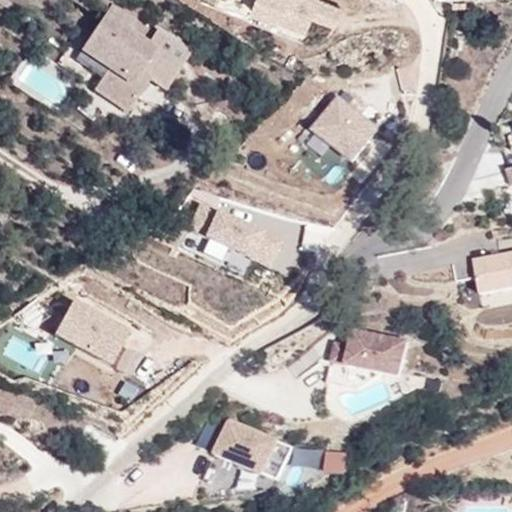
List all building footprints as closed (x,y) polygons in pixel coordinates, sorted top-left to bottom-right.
[(312,0),(256,0),(250,17),(309,40),(316,22),(337,30),(344,12),(312,0)] [(156,34),(112,4),(104,17),(148,46),(156,34)] [(148,46),(104,17),(103,19),(81,52),(107,71),(94,91),(129,113),(145,88),(136,81),(141,74),(150,80),(153,76),(169,86),(190,54),(157,32),(156,34),(148,46)] [(145,88),(150,80),(141,74),(136,81),(145,88)] [(169,86),(153,76),(150,80),(166,91),(169,86)] [(353,171),(381,134),(335,101),(308,138),(353,171)] [(368,106),(360,116),(375,129),(384,119),(368,106)] [(284,245),(249,231),(251,227),(199,207),(188,236),(207,244),(206,247),(271,275),(284,245)] [(511,254),(473,262),(480,294),(511,288),(511,254)] [(473,262),(453,266),(457,283),(477,279),(473,262)] [(134,342),(73,306),(52,342),(112,378),(134,342)] [(400,379),(407,344),(353,332),(350,347),(346,367),(400,379)] [(346,367),(350,347),(335,344),(331,364),(346,367)] [(282,445),(229,423),(213,462),(266,484),(282,445)] [(345,485),(349,458),(327,455),(323,481),(345,485)]
